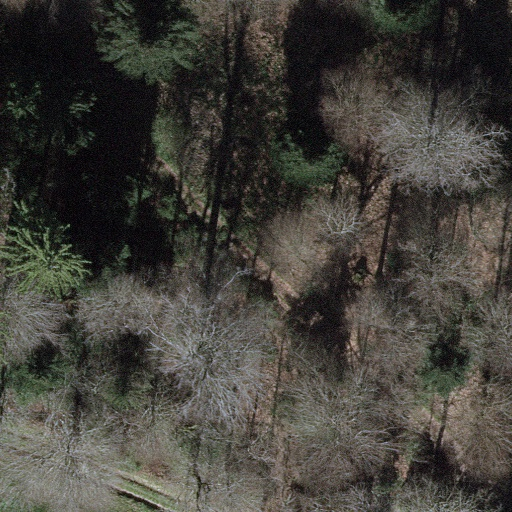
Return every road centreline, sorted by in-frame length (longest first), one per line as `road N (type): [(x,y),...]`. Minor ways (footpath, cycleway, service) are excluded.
road 1 (track): [(0,18),(503,511)]
road 2 (track): [(0,440),(212,511)]
